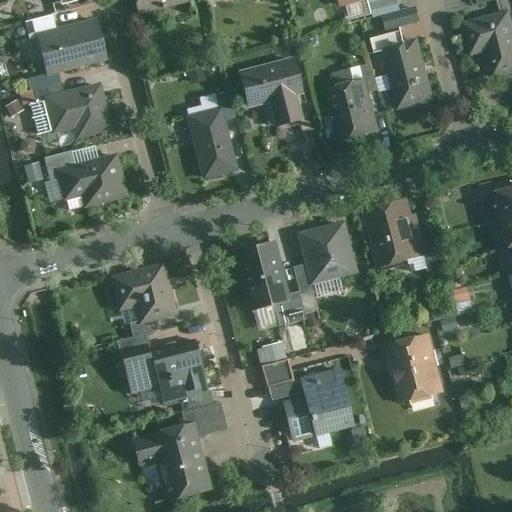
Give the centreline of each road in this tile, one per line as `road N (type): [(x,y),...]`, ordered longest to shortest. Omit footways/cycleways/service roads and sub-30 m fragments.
road 1 (residential): [(470,153),(190,226)]
road 2 (residential): [(190,226),(259,468)]
road 3 (residential): [(167,233),(108,0)]
road 4 (residential): [(0,325),(48,511)]
road 5 (residential): [(167,233),(0,274)]
road 6 (residential): [(470,153),(432,0)]
